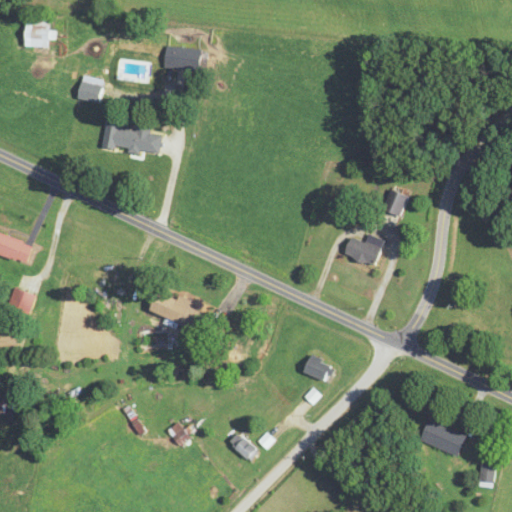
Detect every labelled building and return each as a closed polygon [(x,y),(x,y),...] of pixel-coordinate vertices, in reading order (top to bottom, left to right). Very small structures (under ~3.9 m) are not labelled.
[(57,22),(32,21),(31,47),(56,48),(57,22)] [(208,69),(208,48),(169,49),(169,70),(208,69)] [(108,80),(85,75),(81,99),(104,103),(108,80)] [(106,147),(164,155),(167,136),(154,134),(155,126),(140,124),(140,127),(110,123),(106,147)] [(398,217),(404,197),(392,193),(386,214),(398,217)] [(0,250),(33,264),(40,246),(0,230),(0,250)] [(378,250),(349,235),(340,254),(369,268),(378,250)] [(42,294),(20,286),(12,311),(34,319),(42,294)] [(157,309),(201,328),(210,308),(166,288),(157,309)] [(338,366),(317,351),(305,368),(326,383),(338,366)] [(470,435),(431,418),(421,439),(461,456),(470,435)] [(170,431),(184,446),(194,436),(180,421),(170,431)] [(234,443),(253,460),(263,449),(244,431),(234,443)]
